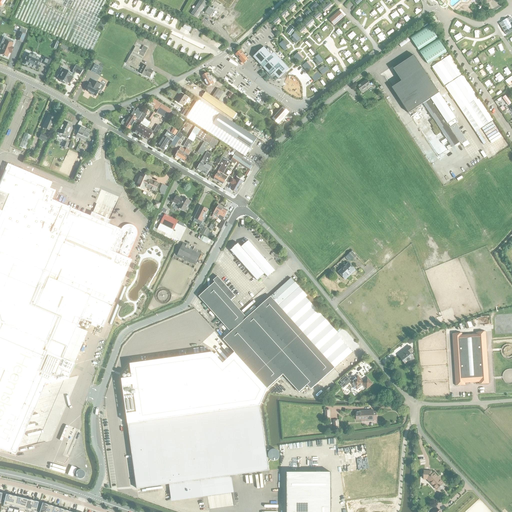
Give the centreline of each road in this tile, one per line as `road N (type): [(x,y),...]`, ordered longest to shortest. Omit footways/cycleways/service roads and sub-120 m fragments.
road 1 (unclassified): [(92,498),(101,478),(93,414),(117,343),(123,332),(184,306),(242,206)]
road 2 (unclassified): [(416,406),(299,262),(242,206)]
road 3 (unclassified): [(94,119),(203,66),(283,0)]
road 4 (unclassified): [(242,206),(94,119)]
road 5 (unknown): [(137,351),(191,321),(203,329),(197,345),(154,350)]
